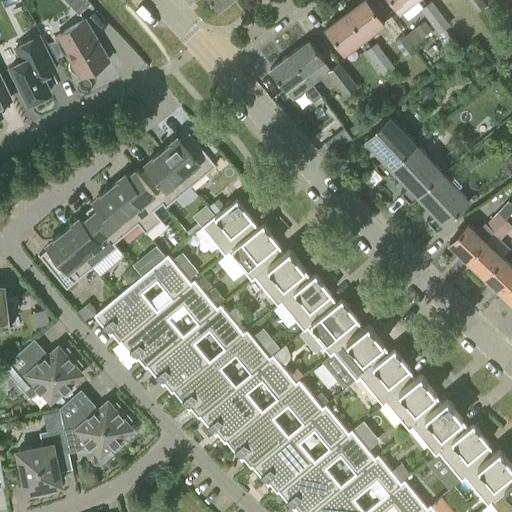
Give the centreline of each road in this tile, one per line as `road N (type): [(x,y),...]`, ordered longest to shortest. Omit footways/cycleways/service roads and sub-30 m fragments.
road 1 (tertiary): [(511,356),(322,182),(214,59)]
road 2 (residential): [(179,439),(3,240)]
road 3 (residential): [(3,240),(164,108),(143,81)]
road 4 (residential): [(0,151),(143,81)]
road 5 (residential): [(179,439),(118,486),(62,511)]
